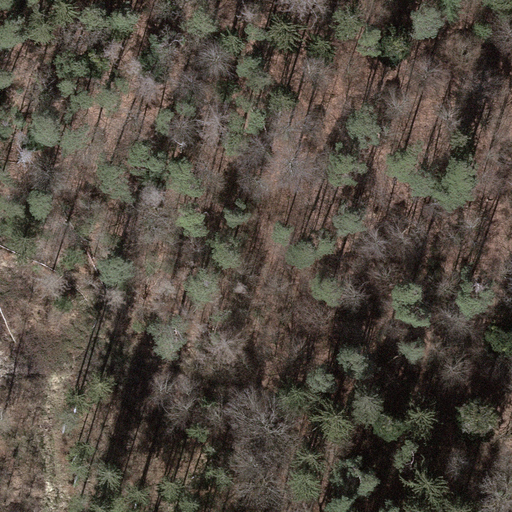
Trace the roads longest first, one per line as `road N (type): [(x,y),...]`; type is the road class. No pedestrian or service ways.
road 1 (track): [(511,155),(460,430),(436,511)]
road 2 (track): [(511,50),(494,56),(268,0)]
